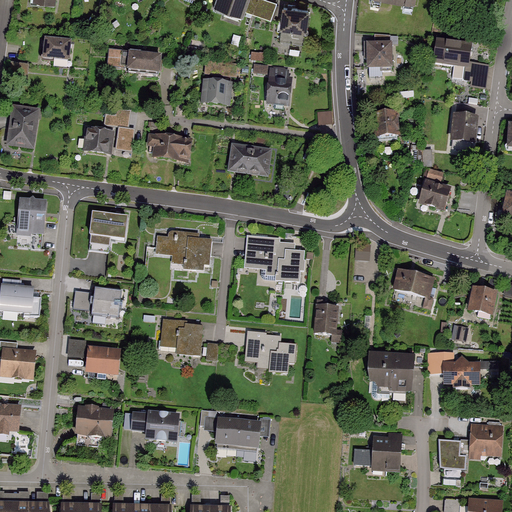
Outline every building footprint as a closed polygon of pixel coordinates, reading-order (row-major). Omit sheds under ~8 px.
[(275,4),(262,0),(215,0),(213,7),(245,17),(247,11),(270,18),(275,4)] [(310,15),(286,11),(282,37),(306,41),(310,15)] [(70,45),(45,42),(43,62),(68,65),(70,45)] [(470,51),(435,45),(431,67),(465,73),(463,85),(486,89),(489,71),(467,67),(470,51)] [(395,48),(368,47),(367,75),(394,76),(395,48)] [(163,59),(110,51),(108,69),(160,77),(163,59)] [(240,65),(207,63),(207,76),(240,77),(240,65)] [(255,72),(268,76),(271,67),(257,63),(255,72)] [(290,72),(271,70),(268,109),(287,111),(290,72)] [(232,86),(206,84),(205,104),(230,105),(232,86)] [(36,114),(14,111),(11,129),(9,144),(32,147),(36,114)] [(330,113),(317,114),(318,127),(330,127),(330,113)] [(395,117),(371,119),(374,145),(398,143),(395,117)] [(475,121),(453,118),(449,145),(470,148),(475,121)] [(118,133),(87,129),(84,154),(109,157),(116,158),(118,133)] [(191,143),(150,137),(148,149),(155,150),(153,160),(178,163),(188,165),(191,143)] [(270,153),(232,149),(230,172),(233,172),(268,175),(270,153)] [(318,154),(308,150),(304,160),(313,165),(318,154)] [(432,152),(423,152),(423,169),(432,169),(432,152)] [(430,180),(444,181),(444,172),(430,171),(430,180)] [(449,193),(424,184),(417,205),(442,213),(449,193)] [(511,198),(505,197),(499,220),(511,223),(511,198)] [(51,205),(25,201),(21,238),(46,241),(51,205)] [(136,221),(99,217),(96,245),(115,247),(115,240),(134,242),(136,221)] [(173,238),(163,237),(161,256),(173,258),(172,267),(215,271),(218,241),(200,240),(201,235),(174,233),(173,238)] [(293,242),(251,238),(248,271),(276,273),(275,282),(302,284),(304,254),(292,253),(293,242)] [(358,261),(371,261),(371,245),(357,246),(358,261)] [(430,283),(397,274),(391,292),(425,302),(430,283)] [(24,282),(5,280),(2,314),(43,318),(45,290),(24,288),(24,282)] [(128,294),(99,291),(96,317),(124,321),(128,294)] [(493,299),(469,294),(465,317),(488,322),(493,299)] [(336,309),(316,307),(314,336),(334,337),(336,309)] [(208,326),(165,322),(162,355),(205,359),(208,326)] [(277,336),(251,334),(249,364),(276,366),(275,372),(293,374),(296,349),(277,347),(277,336)] [(208,359),(220,360),(221,345),(209,344),(208,359)] [(125,352),(91,349),(89,375),(123,378),(125,352)] [(40,353),(6,350),(4,378),(38,381),(40,353)] [(414,360),(370,358),(368,392),(412,394),(414,360)] [(478,366),(442,365),(442,387),(477,388),(478,366)] [(28,410),(0,406),(0,432),(24,436),(28,410)] [(121,414),(83,410),(80,437),(119,441),(121,414)] [(185,419),(135,414),(134,431),(153,433),(152,440),(183,443),(185,419)] [(267,424),(219,420),(218,445),(265,449),(267,424)] [(503,429),(471,427),(470,445),(469,460),(501,461),(503,429)] [(403,443),(373,441),(371,472),(401,474),(403,443)] [(469,475),(470,445),(438,443),(437,473),(469,475)] [(447,500),(447,511),(461,511),(462,500),(447,500)] [(55,511),(56,503),(0,502),(0,511),(55,511)] [(502,511),(502,503),(468,502),(467,511),(502,511)]
